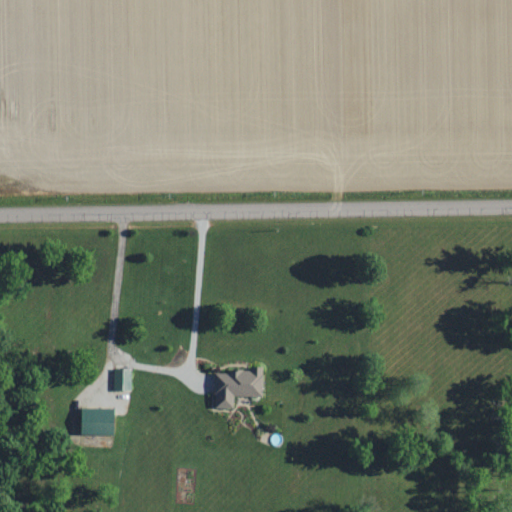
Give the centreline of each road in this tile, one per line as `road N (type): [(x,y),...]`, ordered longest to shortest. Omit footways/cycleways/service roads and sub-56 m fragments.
road 1 (residential): [(0,214),(511,207)]
road 2 (residential): [(196,212),(180,369)]
